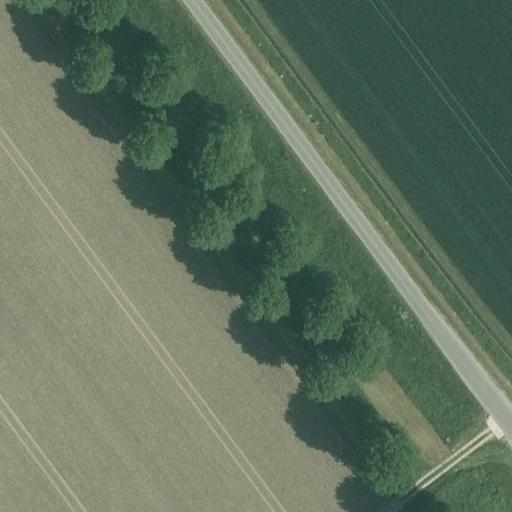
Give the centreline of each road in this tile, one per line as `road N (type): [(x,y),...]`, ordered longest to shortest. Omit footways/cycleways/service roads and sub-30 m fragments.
road 1 (unclassified): [(511,430),(189,0)]
road 2 (track): [(390,511),(504,420)]
